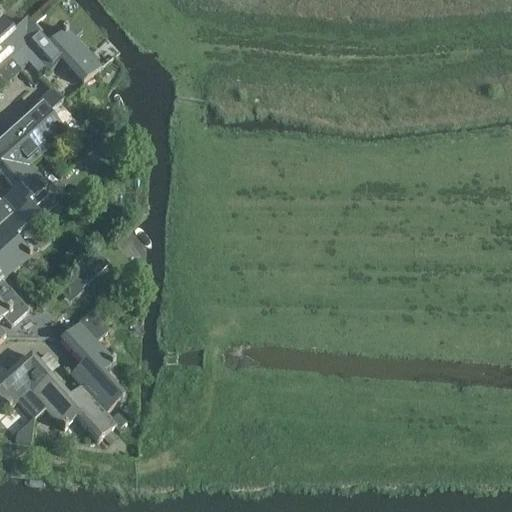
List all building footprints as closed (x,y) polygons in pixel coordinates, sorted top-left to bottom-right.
[(16,56),(25,48),(38,37),(26,24),(14,35),(2,21),(2,20),(0,18),(0,79),(6,87),(21,73),(11,61),(16,56)] [(83,88),(102,70),(68,33),(68,34),(66,31),(62,35),(48,48),(38,37),(25,48),(49,75),(61,64),(83,88)] [(51,117),(62,106),(51,94),(23,118),(34,130),(11,150),(30,170),(65,137),(65,136),(67,135),(63,131),(51,117)] [(0,176),(0,177),(14,191),(2,202),(0,203),(0,230),(15,217),(27,230),(39,219),(40,218),(29,206),(43,193),(43,194),(47,190),(45,188),(46,188),(30,170),(11,150),(0,139),(0,176)] [(0,286),(32,258),(16,240),(27,230),(15,217),(0,230),(0,286)] [(112,255),(108,251),(60,294),(70,305),(85,292),(83,290),(111,265),(106,260),(112,255)] [(0,345),(5,341),(0,335),(0,323),(13,312),(0,298),(0,345)] [(114,362),(112,360),(98,345),(110,334),(92,314),(61,343),(82,366),(70,377),(81,389),(80,390),(105,418),(125,400),(104,376),(112,368),(112,369),(115,365),(113,363),(114,362)] [(66,337),(53,323),(44,331),(50,340),(63,341),(66,337)] [(30,395),(49,378),(31,359),(7,380),(0,371),(0,401),(10,413),(18,406),(34,423),(46,412),(30,395)] [(116,430),(105,418),(80,390),(69,400),(49,378),(30,395),(46,412),(64,432),(77,421),(99,445),(116,430)]
